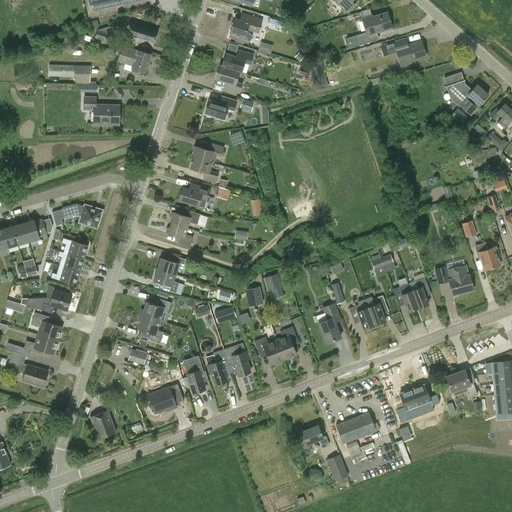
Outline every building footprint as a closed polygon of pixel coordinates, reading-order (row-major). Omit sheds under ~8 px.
[(83,0),(85,5),(93,4),(94,9),(139,0),(83,0)] [(377,33),(392,28),(387,12),(372,17),(372,16),(362,19),(366,33),(356,36),(359,46),(371,42),(369,37),(377,34),(377,33)] [(258,33),(262,20),(250,16),(248,23),(235,19),(229,37),(243,41),(247,30),(258,33)] [(154,42),(157,32),(131,24),(127,34),(154,42)] [(98,30),(98,31),(110,34),(113,26),(98,30)] [(108,42),(110,34),(98,31),(97,31),(95,38),(108,42)] [(410,62),(425,57),(421,42),(402,47),(400,40),(381,46),(384,56),(397,52),(401,66),(411,63),(410,62)] [(145,73),(151,55),(137,51),(123,47),(118,61),(133,66),(132,69),(145,73)] [(220,66),(241,73),(245,62),(250,64),(253,55),(238,50),(236,57),(226,54),(222,66),(220,66)] [(308,65),(312,78),(324,74),(321,62),(308,65)] [(49,77),(75,77),(75,66),(49,65),(49,77)] [(75,65),(75,66),(75,77),(74,82),(90,82),(90,65),(75,65)] [(241,73),(220,66),(216,79),(226,82),(224,89),(239,93),(242,84),(236,82),(239,73),(241,73)] [(477,85),(472,90),(465,84),(464,80),(446,86),(450,98),(459,106),(459,105),(470,115),(477,107),(477,108),(488,95),(477,85)] [(83,110),(94,110),(93,124),(119,125),(120,105),(97,105),(97,97),(84,96),(83,110)] [(233,110),(236,101),(222,97),(220,104),(209,101),(205,114),(224,119),(228,109),(233,110)] [(242,100),(240,108),(251,112),(253,104),(242,100)] [(504,127),(511,118),(511,111),(504,104),(498,111),(495,108),(490,115),(495,120),(499,115),(503,117),(498,122),(504,127)] [(230,131),(234,144),(246,141),(242,128),(230,131)] [(473,146),(478,141),(469,132),(464,138),(473,146)] [(501,151),(508,144),(503,139),(502,141),(491,132),(486,138),(501,151)] [(193,153),(192,158),(211,163),(212,163),(214,163),(216,156),(221,157),(224,147),(212,143),(210,150),(195,146),(193,153)] [(490,157),(498,154),(495,147),(470,155),(474,167),(477,165),(478,166),(492,162),(490,157)] [(209,171),(211,163),(192,158),(193,159),(190,169),(205,173),(203,180),(216,184),(219,173),(209,171)] [(221,178),(219,186),(227,187),(228,180),(221,178)] [(494,183),(497,191),(509,186),(506,178),(494,183)] [(207,201),(210,190),(191,184),(189,190),(183,188),(179,200),(198,206),(200,199),(207,201)] [(229,199),(230,188),(219,187),(218,197),(229,199)] [(492,214),(500,211),(495,195),(486,198),(492,214)] [(251,200),(255,215),(263,213),(260,198),(251,200)] [(444,208),(443,202),(431,205),(433,211),(444,208)] [(61,219),(69,216),(80,219),(79,223),(97,228),(102,210),(84,205),(84,206),(76,204),(62,208),(63,209),(52,212),(56,226),(63,224),(61,219)] [(173,218),(171,224),(187,229),(189,222),(197,224),(200,214),(189,211),(187,217),(172,212),(170,217),(173,218)] [(466,238),(476,234),(472,220),(461,224),(466,238)] [(34,221),(23,224),(28,241),(39,238),(34,221)] [(13,227),(18,244),(28,241),(23,224),(13,227)] [(171,224),(170,228),(167,227),(165,232),(181,237),(179,243),(190,247),(193,237),(185,234),(187,229),(171,224)] [(13,227),(3,229),(2,230),(7,247),(18,244),(13,227)] [(247,239),(248,231),(235,230),(235,237),(247,239)] [(410,236),(404,238),(399,240),(402,248),(407,246),(413,244),(410,236)] [(63,252),(83,259),(87,245),(63,238),(61,243),(65,244),(63,252)] [(485,270),(500,265),(497,256),(498,256),(495,247),(488,249),(485,242),(474,247),(477,253),(478,253),(480,259),(481,258),(485,270)] [(79,272),(83,259),(63,252),(59,251),(57,256),(61,257),(59,266),(79,272)] [(390,254),(384,256),(381,257),(384,265),(393,262),(390,254)] [(161,258),(157,270),(174,275),(177,268),(182,270),(186,260),(173,256),(171,261),(161,258)] [(386,270),(381,257),(371,261),(375,274),(386,270)] [(342,264),(332,267),(334,273),(344,270),(342,264)] [(37,273),(35,265),(25,268),(27,276),(37,273)] [(438,284),(449,281),(453,295),(473,290),(469,275),(466,265),(448,270),(447,266),(434,269),(438,284)] [(79,272),(59,266),(56,274),(52,273),(50,278),(75,285),(79,272)] [(154,281),(166,284),(164,289),(175,293),(178,283),(173,281),(174,275),(157,270),(154,281)] [(274,297),(283,295),(277,273),(264,277),(268,290),(272,289),(274,297)] [(412,291),(418,309),(429,304),(426,297),(431,294),(425,277),(415,281),(417,288),(412,291)] [(344,302),(340,288),(338,282),(331,285),(337,304),(344,302)] [(285,291),(292,289),(291,283),(283,285),(285,291)] [(263,303),(260,286),(245,289),(249,306),(263,303)] [(399,307),(405,305),(408,313),(418,309),(412,291),(405,293),(402,286),(392,290),(399,307)] [(230,302),(233,293),(221,289),(217,298),(230,302)] [(52,297),(45,297),(43,303),(50,305),(67,310),(72,295),(54,290),(52,297)] [(364,299),(374,326),(386,321),(383,313),(388,311),(382,296),(372,300),(371,297),(364,299)] [(27,305),(41,310),(43,303),(45,297),(29,299),(27,305)] [(162,311),(168,313),(171,302),(161,299),(159,306),(147,302),(143,316),(159,321),(162,311)] [(374,326),(364,299),(358,302),(359,304),(349,309),(355,324),(360,322),(363,330),(374,326)] [(197,307),(200,315),(210,313),(208,304),(197,307)] [(326,343),(340,337),(335,322),(340,320),(334,304),(323,308),(327,320),(318,323),(326,343)] [(217,323),(236,317),(233,306),(214,312),(217,323)] [(240,315),(243,324),(252,321),(248,311),(240,315)] [(41,327),(39,335),(58,340),(62,327),(48,323),(50,317),(35,312),(31,325),(41,327)] [(156,330),(159,321),(143,316),(139,329),(145,331),(143,338),(159,343),(162,332),(156,330)] [(276,341),(283,359),(296,354),(293,346),(299,343),(292,326),(280,331),(283,338),(276,341)] [(39,354),(40,350),(54,354),(58,340),(39,335),(36,344),(26,341),(24,349),(39,354)] [(267,356),(270,364),(283,359),(276,341),(268,344),(265,337),(254,341),(261,358),(267,356)] [(20,354),(22,347),(8,343),(6,350),(20,354)] [(229,365),(234,364),(238,376),(250,372),(246,360),(248,360),(245,351),(236,354),(234,346),(223,349),(229,365)] [(144,365),(148,354),(132,349),(128,360),(144,365)] [(213,353),(216,362),(207,365),(210,373),(212,372),(216,385),(227,381),(223,367),(229,365),(223,349),(213,353)] [(48,371),(28,365),(24,364),(27,356),(13,352),(8,367),(26,373),(23,381),(43,387),(48,371)] [(511,360),(491,362),(492,373),(511,371),(511,360)] [(203,372),(201,364),(200,361),(184,366),(193,393),(205,389),(200,373),(203,372)] [(470,385),(469,381),(488,374),(483,363),(468,369),(465,370),(446,377),(451,392),(465,386),(469,398),(477,395),(473,384),(470,385)] [(511,371),(492,373),(493,383),(511,381),(511,371)] [(511,381),(493,383),(493,394),(511,392),(511,381)] [(155,413),(165,409),(176,405),(176,403),(183,400),(177,384),(148,395),(155,413)] [(424,385),(412,389),(421,415),(433,410),(432,406),(440,403),(436,394),(429,397),(424,385)] [(404,406),(396,409),(401,422),(421,415),(412,389),(400,394),(404,406)] [(511,392),(493,394),(496,418),(511,416),(511,392)] [(472,403),(473,410),(480,410),(480,402),(472,403)] [(98,439),(116,432),(108,411),(90,417),(98,439)] [(343,444),(376,431),(369,412),(335,425),(343,444)] [(307,444),(319,440),(322,449),(329,446),(326,436),(322,437),(318,425),(302,431),(307,444)] [(401,435),(409,432),(407,426),(399,429),(401,435)] [(354,465),(367,459),(364,451),(361,452),(357,441),(346,445),(354,465)] [(0,468),(11,465),(3,442),(0,442),(0,468)] [(326,459),(335,480),(348,476),(339,454),(326,459)]
